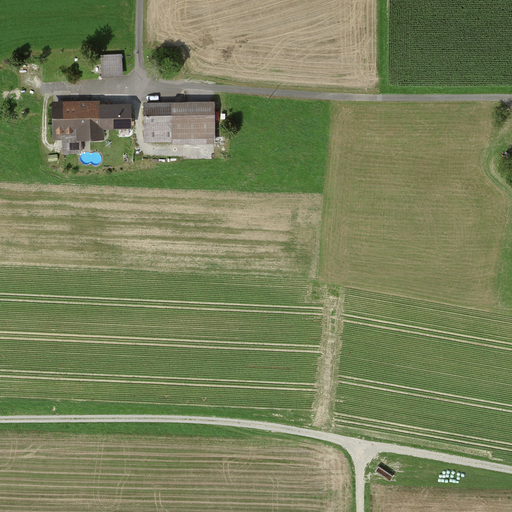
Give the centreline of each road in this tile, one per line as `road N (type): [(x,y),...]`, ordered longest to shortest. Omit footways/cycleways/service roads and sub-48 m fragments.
road 1 (track): [(511,471),(280,431),(0,424)]
road 2 (track): [(511,98),(159,85),(142,75),(140,0)]
